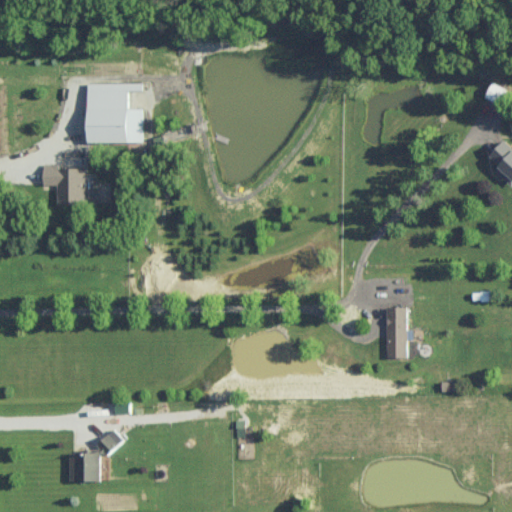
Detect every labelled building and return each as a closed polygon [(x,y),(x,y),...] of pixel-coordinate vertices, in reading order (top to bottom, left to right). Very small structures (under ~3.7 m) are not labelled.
[(511,89),(494,81),(487,97),(505,104),(511,89)] [(143,82),(91,83),(92,142),(145,141),(145,107),(131,107),(131,89),(144,89),(143,82)] [(493,154),(502,164),(497,168),(511,184),(511,137),(493,154)] [(59,202),(87,202),(86,166),(59,167),(59,163),(44,163),(45,184),(58,184),(59,202)] [(408,357),(409,339),(414,339),(414,328),(408,328),(408,306),(389,305),(388,356),(408,357)] [(115,413),(133,412),(132,403),(115,403),(115,413)] [(102,480),(102,451),(121,451),(121,436),(101,436),(100,452),(72,452),(72,480),(102,480)]
